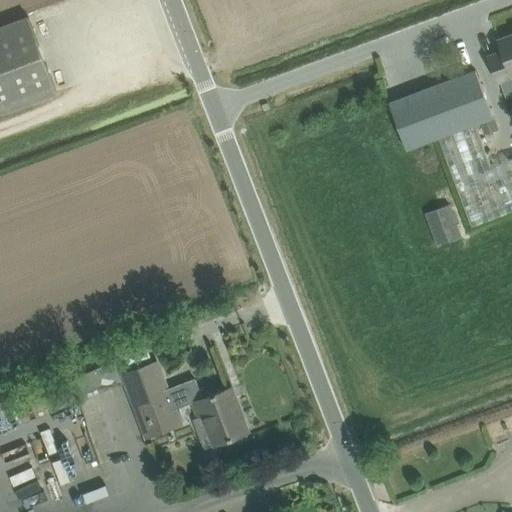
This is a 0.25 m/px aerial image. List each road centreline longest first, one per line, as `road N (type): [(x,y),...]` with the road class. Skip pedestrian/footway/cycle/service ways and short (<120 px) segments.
road 1 (unclassified): [(368,511),(160,0)]
road 2 (unknown): [(193,79),(492,0)]
